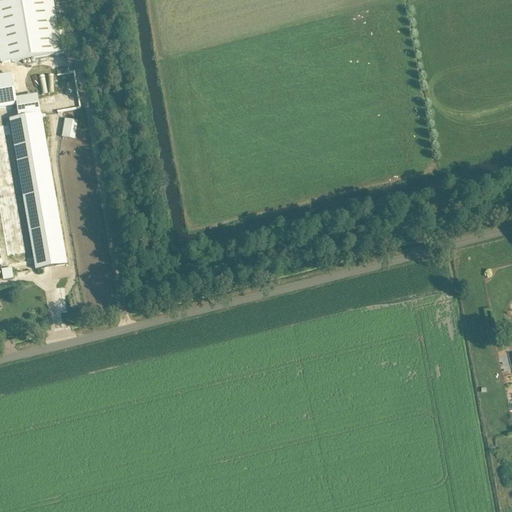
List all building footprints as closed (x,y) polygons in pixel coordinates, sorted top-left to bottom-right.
[(53,0),(0,0),(0,60),(1,64),(62,53),(53,0)] [(0,78),(0,108),(17,106),(11,76),(0,78)] [(64,76),(51,79),(57,109),(70,106),(64,76)] [(66,264),(63,248),(40,115),(9,121),(36,270),(43,269),(66,264)] [(64,120),(63,138),(78,139),(79,121),(64,120)] [(2,123),(0,122),(0,221),(7,263),(26,260),(2,123)] [(13,268),(3,269),(4,280),(14,279),(13,268)]
